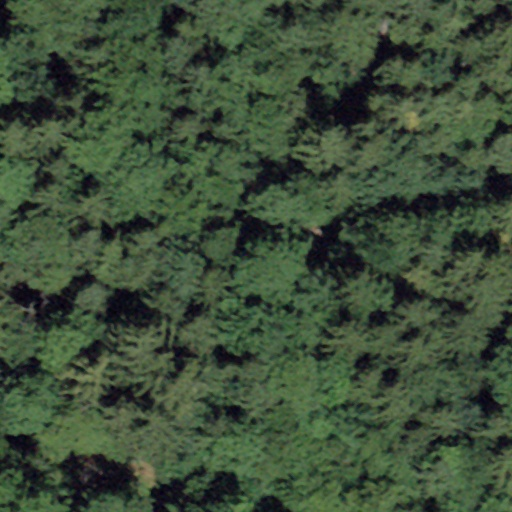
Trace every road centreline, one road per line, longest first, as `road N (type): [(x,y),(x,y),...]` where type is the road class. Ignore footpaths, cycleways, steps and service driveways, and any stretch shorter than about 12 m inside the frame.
road 1 (track): [(0,7),(83,109),(228,217),(294,235),(511,205)]
road 2 (track): [(294,235),(356,411),(471,511)]
